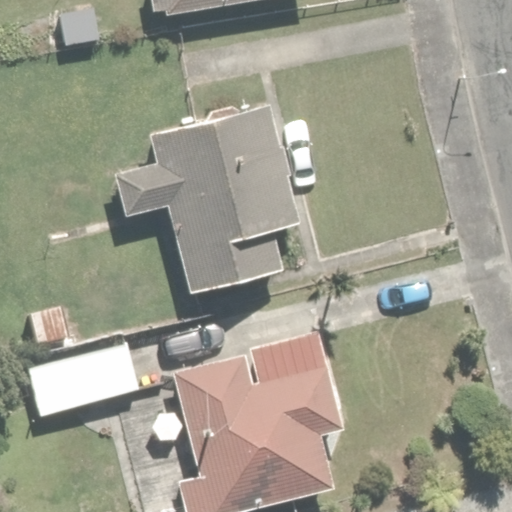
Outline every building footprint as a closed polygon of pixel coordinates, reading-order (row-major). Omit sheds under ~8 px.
[(171,0),(174,15),(273,0),(171,0)] [(279,99),(151,129),(158,161),(121,170),(133,223),(182,212),(201,296),(293,275),(282,226),(306,220),(279,99)] [(164,272),(85,291),(94,330),(174,310),(164,272)] [(325,332),(178,369),(203,470),(178,476),(187,511),(262,511),(342,492),(329,440),(350,434),(325,332)] [(137,348),(33,373),(42,414),(147,389),(137,348)]
